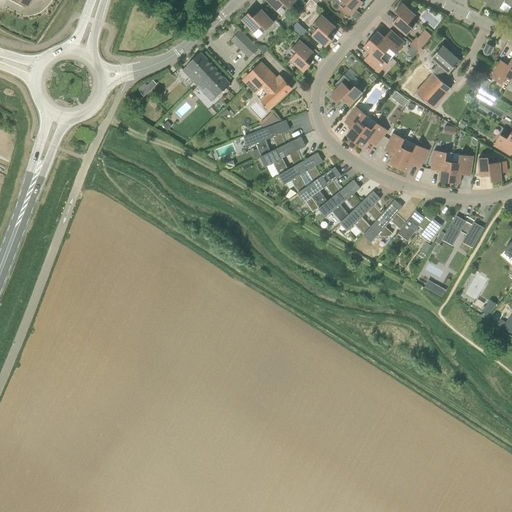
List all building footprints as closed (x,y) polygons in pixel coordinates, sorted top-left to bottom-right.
[(267,0),(277,10),(281,7),(286,11),(297,0),(296,0),(267,0)] [(343,0),(344,0),(340,5),(352,15),(356,10),(364,1),(362,0),(343,0)] [(509,5),(511,7),(511,0),(486,0),(497,7),(499,8),(499,7),(506,11),(509,5)] [(401,15),(393,23),(407,35),(417,23),(413,19),(416,15),(415,13),(410,9),(403,3),(396,11),(401,15)] [(259,37),(263,33),(274,22),(262,9),(254,16),(249,12),(242,19),(259,37)] [(357,20),(362,14),(356,10),(352,15),(357,20)] [(322,14),(312,26),(316,30),(312,34),(326,46),(333,38),(329,34),(336,26),(322,14)] [(259,48),(238,28),(234,33),(236,35),(231,40),(250,58),(259,48)] [(397,53),(406,43),(391,30),(385,37),(378,31),(371,39),(386,52),(390,48),(397,53)] [(417,36),(411,44),(419,51),(432,35),(425,30),(418,38),(417,36)] [(300,39),(289,51),(294,55),(290,59),(304,72),(311,64),(306,60),(314,51),(300,39)] [(371,39),(364,47),(371,53),(364,60),(379,73),(388,63),(382,57),(386,52),(371,39)] [(490,54),(491,54),(491,53),(492,52),(492,51),(494,47),(495,47),(494,46),(493,46),(488,43),(489,43),(488,43),(487,43),(487,44),(485,48),(485,47),(485,48),(484,50),(484,51),(485,53),(484,53),(485,54),(487,54),(487,55),(488,55),(490,54)] [(432,58),(435,60),(439,64),(432,71),(426,65),(406,87),(414,95),(415,96),(417,94),(432,108),(433,109),(451,88),(440,78),(447,71),(449,73),(460,60),(443,45),(432,58)] [(259,49),(264,54),(269,49),(266,46),(262,46),(259,49)] [(407,52),(413,58),(419,52),(412,46),(407,52)] [(216,68),(201,52),(187,64),(195,72),(190,77),(197,85),(216,68)] [(491,77),(503,84),(507,77),(511,79),(511,59),(509,65),(501,60),(491,77)] [(243,80),(256,93),(263,87),(269,94),(261,100),(269,109),(293,88),(280,75),(277,78),(262,62),(243,80)] [(217,96),(231,84),(216,68),(197,85),(206,94),(211,90),(217,96)] [(338,87),(330,95),(338,102),(342,98),(350,105),(363,92),(344,74),(335,84),(338,87)] [(144,96),(150,91),(146,86),(140,92),(144,96)] [(476,96),(482,99),(486,92),(481,89),(476,96)] [(372,118),(356,106),(344,122),(352,127),(346,135),(355,141),(372,118)] [(220,114),(223,118),(230,112),(227,109),(220,114)] [(388,130),(377,122),(372,118),(355,141),(363,148),(369,140),(376,146),(388,130)] [(462,120),(458,126),(464,129),(468,123),(462,120)] [(167,121),(162,125),(167,130),(172,126),(167,121)] [(273,136),(277,148),(286,144),(281,133),(277,123),(263,129),(252,133),(244,136),(244,137),(249,135),(252,144),(256,143),(261,156),(261,157),(265,155),(265,154),(271,151),(266,139),(273,136)] [(511,153),(511,132),(508,138),(501,134),(494,145),(511,155),(511,153)] [(411,141),(393,133),(384,150),(393,154),(389,163),(398,167),(411,141)] [(289,154),(295,166),(303,161),(298,150),(297,150),(293,141),(277,148),(271,151),(265,154),(265,155),(269,164),(273,162),(279,175),(278,175),(279,176),(283,173),(282,173),(288,169),(282,157),(289,154)] [(429,150),(417,144),(411,141),(398,167),(408,172),(412,164),(420,168),(429,150)] [(454,153),(434,150),(431,169),(440,171),(439,180),(450,182),(454,153)] [(474,156),(460,154),(454,153),(450,182),(460,183),(462,174),(471,175),(474,156)] [(503,180),(501,162),(495,162),(494,156),(479,158),(480,176),(491,175),(492,181),(503,180)] [(307,171),(313,182),(321,176),(315,166),(309,157),(303,161),(295,166),(288,169),(282,173),(283,173),(288,182),(291,180),(298,192),(298,193),(302,190),(307,186),(300,175),(307,171)] [(326,186),(333,196),(340,190),(333,180),(333,181),(327,172),(321,176),(313,182),(307,186),(302,190),(308,198),(311,196),(317,205),(319,208),(322,205),(327,201),(320,190),(326,186)] [(346,199),(354,209),(361,203),(353,193),(353,194),(346,186),(340,190),(333,196),(327,201),(322,205),(329,214),(332,211),(341,222),(340,222),(341,223),(344,220),(344,219),(349,214),(340,204),(346,199)] [(291,189),(286,196),(289,198),(297,193),(291,189)] [(354,209),(349,214),(344,219),(344,220),(351,227),(354,224),(364,234),(363,235),(364,235),(368,230),(371,226),(362,217),(367,212),(376,221),(382,214),(374,205),(373,205),(366,198),(361,203),(354,209)] [(388,207),(382,214),(376,221),(371,226),(368,230),(376,237),(378,234),(381,236),(390,236),(393,233),(385,226),(390,221),(400,230),(406,222),(396,213),(396,214),(388,207)] [(411,217),(395,238),(396,238),(400,232),(408,238),(418,225),(424,230),(421,235),(429,241),(430,241),(443,223),(443,222),(441,225),(433,220),(437,214),(434,217),(427,212),(424,216),(416,210),(417,210),(416,209),(411,217)] [(451,224),(446,234),(442,231),(436,242),(438,243),(440,244),(443,239),(444,238),(453,243),(460,231),(467,235),(463,241),(464,241),(473,245),(472,246),(471,249),(485,225),(484,225),(483,227),(483,228),(474,223),(475,222),(478,217),(477,217),(475,220),(467,216),(465,221),(457,216),(460,210),(459,210),(451,224)] [(511,241),(511,242),(510,242),(506,246),(506,248),(503,252),(511,259),(511,241)] [(426,245),(427,244),(425,243),(421,250),(427,253),(431,246),(427,244),(427,245),(426,245)] [(442,245),(440,244),(438,243),(433,250),(438,253),(442,245)] [(374,248),(369,254),(375,259),(380,253),(374,248)] [(447,290),(441,287),(436,294),(443,297),(447,290)] [(490,299),(483,311),(490,315),(497,304),(490,299)]
